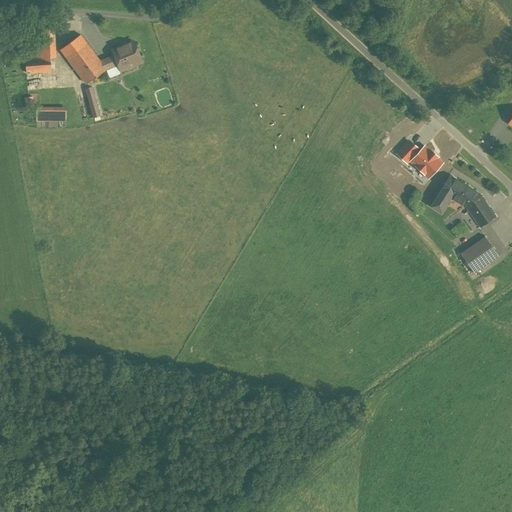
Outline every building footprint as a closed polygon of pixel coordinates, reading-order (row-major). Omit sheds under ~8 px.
[(26,59),(27,73),(51,72),(48,23),(36,23),(39,59),(26,59)] [(100,61),(80,35),(61,49),(87,84),(106,70),(100,61)] [(121,70),(126,68),(128,70),(133,68),(133,66),(142,62),(134,41),(113,50),(115,55),(119,64),(121,70)] [(115,55),(100,61),(106,70),(119,64),(115,55)] [(106,70),(109,77),(122,72),(121,70),(119,64),(106,70)] [(94,86),(86,88),(95,118),(102,116),(94,86)] [(25,98),(26,107),(34,106),(33,97),(25,98)] [(66,111),(37,110),(37,120),(66,120),(66,111)] [(393,162),(424,175),(427,169),(433,172),(439,157),(401,142),(393,162)] [(465,205),(479,195),(467,188),(468,187),(450,176),(441,191),(431,206),(441,212),(451,197),(458,202),(459,201),(465,205)] [(479,195),(465,205),(481,227),(495,217),(480,195),(479,195)] [(499,256),(485,236),(460,253),(474,273),(499,256)]
